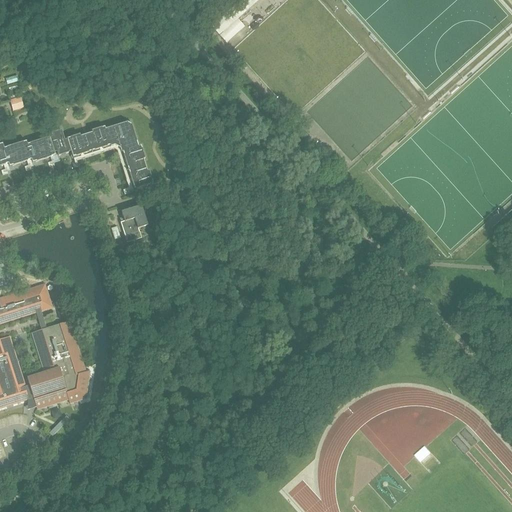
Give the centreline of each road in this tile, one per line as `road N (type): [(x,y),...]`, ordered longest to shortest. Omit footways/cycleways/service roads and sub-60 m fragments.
road 1 (residential): [(511,398),(158,0)]
road 2 (track): [(188,511),(301,389),(393,264)]
